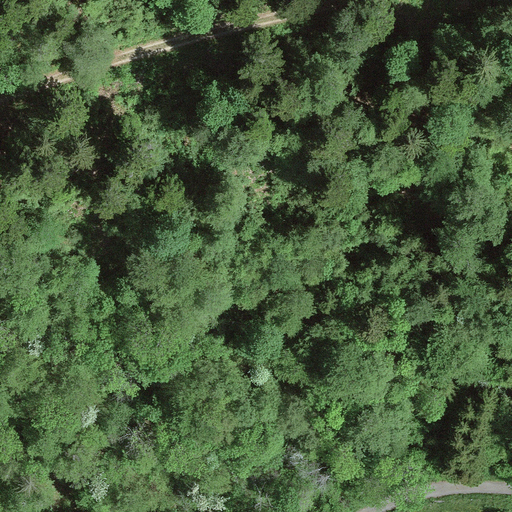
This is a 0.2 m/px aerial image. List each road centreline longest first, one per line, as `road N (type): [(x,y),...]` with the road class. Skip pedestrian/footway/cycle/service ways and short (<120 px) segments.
road 1 (track): [(359,0),(0,95)]
road 2 (track): [(380,511),(438,488),(511,488)]
